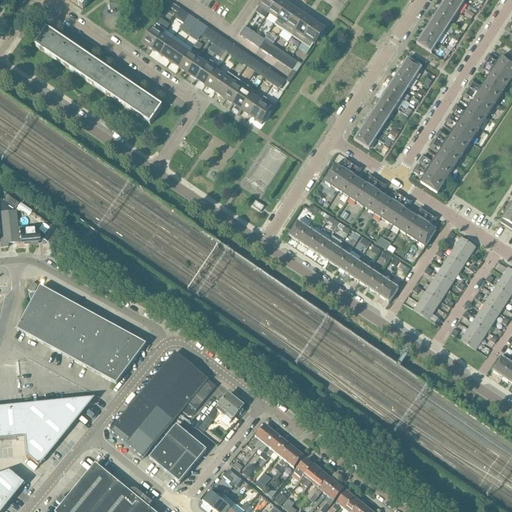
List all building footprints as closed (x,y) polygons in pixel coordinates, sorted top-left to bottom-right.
[(68,0),(83,10),(90,0),(68,0)] [(268,14),(278,0),(264,0),(259,8),(256,13),(265,20),(268,14)] [(278,0),(268,14),(277,20),(277,21),(287,6),(278,0)] [(464,3),(458,0),(446,0),(443,5),(457,13),(464,3)] [(173,5),(171,9),(177,14),(179,11),(180,10),(173,5)] [(457,13),(443,5),(437,15),(450,23),(457,13)] [(283,32),(296,12),(287,6),(277,21),(277,20),(274,25),(283,32)] [(292,38),(305,18),(296,12),(283,32),(292,38)] [(450,23),(437,15),(430,25),(444,33),(450,23)] [(301,44),(314,24),(305,18),(292,38),(301,44)] [(314,24),(301,44),(310,50),(313,45),(314,45),(318,38),(320,39),(325,32),(314,24)] [(162,36),(163,37),(166,32),(156,25),(153,30),(143,45),(152,51),(162,36)] [(444,33),(430,25),(424,35),(437,44),(444,33)] [(60,39),(47,31),(36,48),(48,56),(60,39)] [(437,44),(424,35),(418,45),(417,44),(417,45),(431,54),(432,54),(431,53),(437,44)] [(171,42),(163,37),(162,36),(152,51),(161,57),(171,42)] [(85,57),(69,46),(60,39),(48,56),(74,74),(85,57)] [(453,41),(447,50),(451,52),(457,43),(453,41)] [(170,63),(176,55),(180,49),(171,42),(161,57),(170,63)] [(176,55),(170,63),(179,69),(189,55),(180,49),(176,55)] [(188,75),(198,61),(189,55),(179,69),(188,75)] [(486,83),(503,94),(511,79),(511,63),(502,57),(501,58),(502,58),(498,64),(492,61),(494,59),(489,56),(485,62),(487,64),(485,67),(483,65),(479,72),(483,75),(485,73),(490,76),(486,83)] [(111,74),(94,63),(85,57),(74,74),(99,91),(111,74)] [(421,70),(422,69),(407,60),(407,61),(401,71),(414,79),(421,70)] [(198,61),(188,75),(197,81),(207,67),(198,61)] [(207,67),(197,81),(206,87),(216,73),(219,68),(210,62),(207,67)] [(394,81),(408,90),(414,79),(401,71),(394,81)] [(216,73),(206,87),(215,94),(225,79),(216,73)] [(136,91),(119,80),(111,74),(99,91),(125,108),(136,91)] [(224,100),(237,80),(228,74),(225,79),(215,94),(224,100)] [(428,88),(432,82),(426,78),(423,84),(428,88)] [(233,106),(246,86),(237,80),(224,100),(233,106)] [(388,91),(401,100),(408,90),(394,81),(388,91)] [(503,94),(486,83),(482,89),(476,86),(478,84),(473,81),(469,87),(471,89),(469,92),(467,91),(462,97),(467,100),(468,98),(474,101),(470,108),(486,119),(503,94)] [(246,86),(233,106),(242,112),(252,97),(255,92),(246,86)] [(416,95),(421,98),(425,92),(420,89),(416,95)] [(136,91),(125,108),(150,125),(162,108),(136,91)] [(381,101),(395,110),(401,100),(388,91),(381,101)] [(261,103),(260,103),(252,97),(242,112),(251,118),(261,103)] [(261,103),(251,118),(262,125),(267,118),(265,117),(270,109),(273,104),(264,98),(260,103),(261,103)] [(411,105),(415,108),(419,102),(414,99),(411,105)] [(375,111),(388,120),(395,110),(381,101),(375,111)] [(486,119),(470,108),(465,115),(460,111),(461,109),(457,106),(452,113),(454,114),(452,117),(450,116),(446,122),(451,125),(452,123),(458,127),(453,133),(470,144),(486,119)] [(408,109),(403,115),(408,118),(412,112),(408,109)] [(368,121),(382,130),(388,120),(375,111),(368,121)] [(362,131),(375,140),(382,130),(368,121),(362,131)] [(393,130),(389,135),(395,139),(399,134),(393,130)] [(354,141),(369,151),(369,150),(375,140),(362,131),(355,141),(354,141)] [(470,144),(453,133),(449,140),(444,136),(445,134),(440,131),(436,138),(438,139),(436,142),(434,141),(430,147),(434,150),(436,148),(441,152),(437,159),(454,169),(470,144)] [(389,148),(393,142),(388,139),(384,145),(389,148)] [(454,169),(437,159),(433,165),(427,162),(429,160),(424,156),(420,163),(422,164),(420,168),(418,166),(414,173),(418,176),(420,174),(425,177),(421,183),(420,183),(420,184),(438,195),(438,194),(454,169)] [(324,184),(324,183),(424,248),(424,249),(425,249),(436,231),(435,231),(429,227),(433,222),(435,223),(438,218),(431,214),(430,216),(427,214),(428,212),(422,208),(419,213),(421,214),(417,219),(404,211),(407,206),(410,207),(413,202),(406,198),(405,200),(402,198),(403,196),(397,192),(393,196),(395,198),(392,203),(379,195),(382,189),(384,191),(387,186),(381,182),(380,184),(376,182),(378,180),(371,175),(368,180),(370,181),(367,187),(354,178),(357,173),(359,174),(362,170),(356,165),(354,167),(351,165),(353,163),(346,159),(343,164),(345,165),(342,171),(335,166),(336,166),(335,165),(323,183),(324,184)] [(3,203),(0,200),(0,245),(0,246),(0,250),(8,249),(7,245),(19,244),(19,243),(18,238),(20,238),(19,233),(18,233),(16,212),(15,211),(14,211),(19,205),(7,196),(3,203)] [(20,204),(15,211),(16,212),(21,212),(28,217),(31,212),(20,204)] [(270,209),(262,204),(259,208),(267,213),(270,209)] [(320,212),(311,206),(307,211),(316,217),(320,212)] [(344,212),(340,217),(345,221),(349,216),(344,212)] [(511,215),(506,212),(499,222),(511,231),(511,215)] [(299,244),(308,230),(298,224),(298,223),(288,237),(289,238),(289,237),(299,244)] [(308,230),(299,244),(309,250),(318,237),(321,232),(311,225),(308,230)] [(41,239),(47,243),(57,230),(51,226),(41,239)] [(19,231),(19,233),(20,238),(18,238),(19,243),(20,243),(20,245),(38,243),(37,230),(25,231),(25,228),(19,228),(19,231)] [(318,237),(309,250),(319,257),(328,243),(331,239),(321,232),(318,237)] [(355,234),(352,239),(357,243),(360,238),(355,234)] [(328,243),(319,257),(326,262),(329,264),(338,250),(342,244),(332,238),(331,239),(328,243)] [(363,239),(360,243),(367,248),(370,244),(363,239)] [(475,249),(461,240),(455,249),(469,258),(475,249)] [(386,242),(382,248),(387,251),(390,247),(391,245),(386,242)] [(374,247),(371,251),(377,255),(380,251),(374,247)] [(390,247),(387,251),(393,255),(396,250),(390,247)] [(469,258),(455,249),(449,258),(463,267),(469,258)] [(338,250),(329,264),(339,270),(348,257),(338,250)] [(390,258),(384,253),(381,258),(387,262),(390,258)] [(348,257),(339,270),(349,277),(358,263),(348,257)] [(463,267),(449,258),(443,267),(457,276),(463,267)] [(394,260),(391,264),(397,269),(400,264),(394,260)] [(358,263),(349,277),(359,283),(368,270),(358,263)] [(401,265),(398,270),(407,275),(410,271),(401,265)] [(371,266),(368,270),(359,283),(369,290),(378,277),(370,272),(373,268),(371,266)] [(457,276),(443,267),(437,276),(452,285),(457,276)] [(502,279),(511,285),(511,272),(508,270),(502,279)] [(452,285),(437,276),(432,285),(446,294),(452,285)] [(378,277),(369,290),(379,297),(388,283),(378,277)] [(389,304),(398,290),(398,289),(398,290),(390,285),(394,280),(392,278),(388,283),(379,297),(389,303),(388,304),(389,304)] [(511,294),(511,285),(502,279),(496,288),(510,297),(511,294)] [(34,294),(38,287),(32,284),(28,291),(34,294)] [(446,294),(432,285),(426,294),(440,303),(446,294)] [(41,288),(17,331),(118,385),(147,345),(41,288)] [(510,297),(496,288),(490,297),(505,306),(510,297)] [(440,303),(426,294),(420,303),(434,312),(440,303)] [(485,306),(499,315),(505,306),(490,297),(485,306)] [(414,312),(428,321),(434,312),(420,303),(414,312)] [(499,315),(485,306),(479,315),(493,324),(499,315)] [(493,324),(479,315),(473,324),(487,333),(493,324)] [(487,333),(473,324),(467,333),(481,342),(487,333)] [(481,342),(467,333),(461,342),(475,351),(481,342)] [(144,459),(182,413),(188,418),(191,418),(216,388),(175,354),(110,432),(144,459)] [(502,358),(492,373),(493,373),(493,372),(503,379),(511,365),(502,359),(502,358)] [(511,365),(503,379),(511,385),(511,365)] [(217,410),(216,410),(217,411),(225,417),(231,422),(232,420),(233,421),(238,414),(241,415),(244,411),(242,410),(243,408),(228,396),(218,409),(217,410)] [(0,511),(22,487),(7,474),(0,476),(0,441),(23,439),(25,458),(38,468),(93,401),(92,401),(0,410),(0,511)] [(208,417),(198,430),(203,434),(213,421),(208,417)] [(263,445),(273,433),(265,426),(248,448),(251,451),(259,442),(263,445)] [(167,438),(176,445),(188,455),(170,477),(179,485),(207,452),(177,427),(167,438)] [(263,460),(280,439),(273,433),(263,445),(267,448),(259,457),(262,460),(263,460)] [(176,445),(167,438),(149,460),(170,477),(188,455),(176,445)] [(274,462),(288,445),(280,439),(263,460),(262,460),(257,466),(262,469),(265,465),(270,459),(274,462)] [(295,451),(288,445),(278,457),(282,460),(276,468),(274,470),(275,470),(278,473),(296,452),(295,451)] [(303,458),(296,452),(278,473),(275,476),(275,477),(278,479),(289,466),(294,470),(303,458)] [(292,478),(299,483),(299,484),(314,466),(306,460),(292,478)] [(237,463),(234,466),(240,471),(243,468),(237,463)] [(95,511),(118,484),(95,465),(67,501),(62,497),(56,504),(61,507),(57,511),(95,511)] [(311,485),(321,472),(314,466),(299,484),(303,487),(303,486),(308,489),(311,485)] [(226,468),(220,476),(224,479),(230,472),(227,469),(226,468)] [(247,469),(243,474),(247,478),(251,472),(247,469)] [(311,485),(315,488),(306,499),(310,501),(329,478),(321,472),(311,485)] [(329,478),(315,495),(318,498),(322,493),(326,497),(336,485),(329,478)] [(239,479),(234,486),(237,489),(243,482),(239,479)] [(261,479),(256,485),(263,491),(267,485),(261,479)] [(133,511),(145,498),(137,491),(133,496),(118,484),(95,511),(133,511)] [(320,511),(325,511),(343,491),(336,485),(326,497),(330,500),(320,511)] [(213,511),(221,502),(224,497),(214,489),(211,494),(203,504),(213,511)] [(344,511),(354,499),(347,493),(330,511),(336,511),(340,508),(344,511)] [(280,495),(275,501),(281,506),(285,500),(280,495)] [(152,511),(148,509),(152,504),(145,498),(133,511),(152,511)] [(344,511),(355,511),(361,505),(354,499),(344,511)] [(286,504),(283,508),(282,509),(286,511),(288,511),(292,508),(295,505),(289,500),(286,504)] [(212,511),(228,511),(230,510),(221,502),(213,511),(212,511)]
